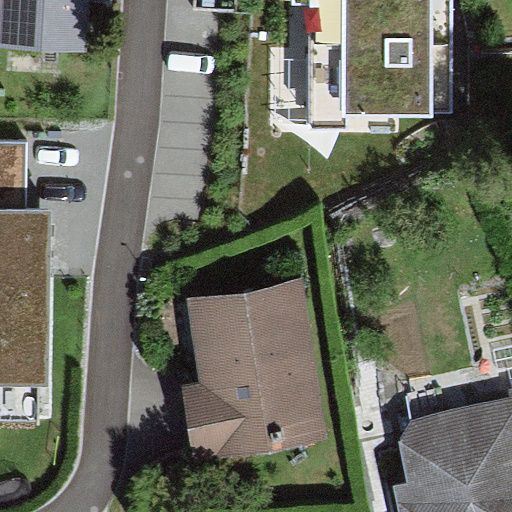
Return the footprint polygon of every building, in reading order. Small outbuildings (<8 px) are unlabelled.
[(0,0),(0,35),(87,41),(89,0),(0,0)] [(456,107),(455,0),(309,0),(310,117),(349,117),(349,107),(456,107)] [(29,138),(0,137),(0,411),(41,412),(41,373),(51,373),(53,196),(28,196),(29,138)] [(305,270),(188,287),(200,370),(183,372),(194,451),(328,431),(305,270)] [(511,511),(511,388),(412,409),(401,427),(408,467),(396,469),(403,511),(511,511)]
